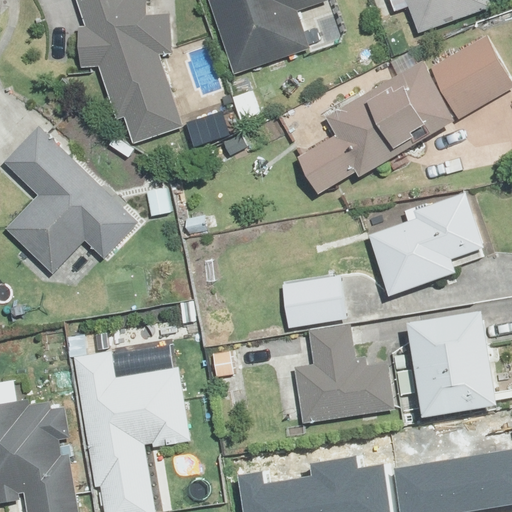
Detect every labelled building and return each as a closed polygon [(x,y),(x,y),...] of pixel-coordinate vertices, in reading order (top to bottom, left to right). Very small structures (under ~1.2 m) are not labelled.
[(143,0),(75,0),(83,24),(83,71),(100,70),(128,145),(188,124),(143,0)] [(208,0),(235,78),(312,52),(295,2),(299,0),(208,0)] [(494,0),(392,0),(397,14),(413,8),(421,31),(496,4),(494,0)] [(511,71),(483,25),(329,123),(339,138),(305,160),(329,198),(511,81),(511,71)] [(141,226),(38,124),(1,160),(34,193),(2,225),(51,274),(83,243),(104,263),(141,226)] [(172,182),(145,185),(149,216),(175,213),(172,182)] [(414,216),(371,230),(393,297),(464,274),(458,255),(487,246),(467,184),(409,202),(414,216)] [(348,270),(281,280),(288,325),(355,315),(348,270)] [(493,314),(416,326),(431,421),(508,409),(493,314)] [(314,361),(297,363),(304,420),(399,409),(392,352),(357,356),(354,327),(311,333),(314,361)] [(191,437),(177,364),(120,375),(115,352),(79,359),(108,511),(160,511),(147,445),(191,437)] [(83,511),(64,392),(0,402),(0,498),(24,494),(26,511),(83,511)] [(511,451),(394,469),(400,511),(450,511),(511,502),(511,451)] [(238,478),(243,511),(391,511),(384,463),(357,467),(356,458),(310,465),(312,478),(263,485),(261,475),(238,478)]
